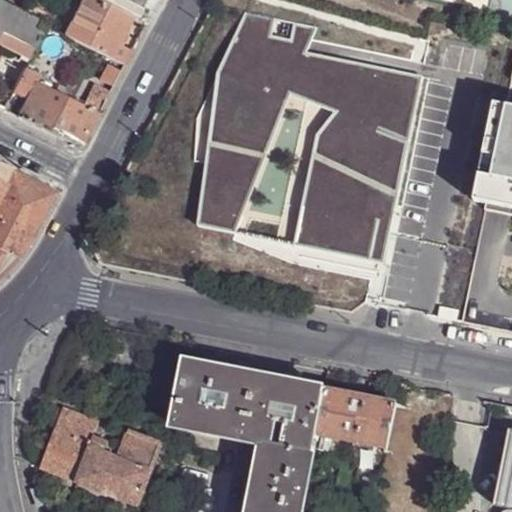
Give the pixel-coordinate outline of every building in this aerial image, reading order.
[(9,0),(6,7),(16,12),(22,0),(9,0)] [(117,35),(126,17),(92,0),(84,0),(66,37),(106,57),(117,35)] [(0,45),(30,60),(47,28),(16,12),(6,7),(0,4),(0,45)] [(316,27),(246,12),(218,80),(200,226),(235,233),(292,95),(338,113),(317,135),(295,246),(380,265),(422,78),(306,57),(316,27)] [(14,91),(19,94),(9,115),(43,131),(81,149),(96,120),(99,114),(82,107),(28,81),(30,75),(24,72),(14,91)] [(99,114),(105,102),(93,96),(89,104),(85,102),(82,107),(99,114)] [(479,176),(475,203),(511,210),(511,110),(505,109),(491,179),(479,176)] [(20,176),(0,166),(0,222),(31,238),(43,217),(56,193),(20,176)] [(123,255),(198,275),(207,243),(184,237),(188,222),(163,216),(160,229),(133,221),(123,255)] [(25,248),(31,238),(0,222),(0,250),(18,258),(25,248)] [(0,278),(3,275),(18,258),(0,250),(0,278)] [(300,511),(315,436),(324,391),(232,373),(186,364),(178,404),(173,426),(172,429),(261,447),(248,511),(300,511)] [(315,436),(386,450),(395,405),(346,396),(324,391),(315,436)] [(144,420),(173,426),(178,404),(148,398),(144,420)] [(386,450),(385,454),(430,464),(441,414),(424,411),(395,405),(386,450)] [(63,407),(39,470),(136,507),(160,445),(134,435),(126,433),(117,457),(102,451),(105,442),(92,437),(98,421),(63,407)] [(126,433),(134,435),(141,415),(129,411),(122,431),(126,433)] [(511,436),(509,436),(495,507),(511,510),(511,436)]
